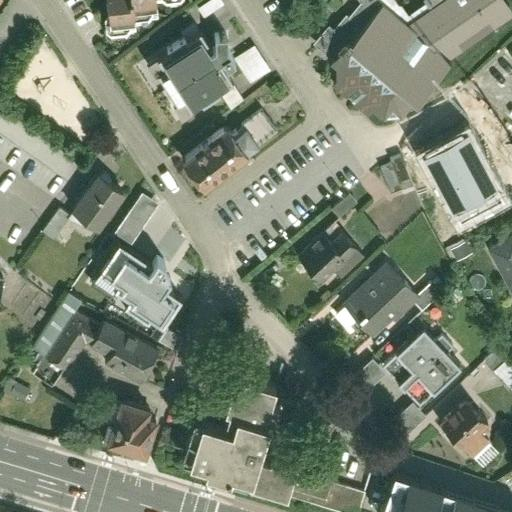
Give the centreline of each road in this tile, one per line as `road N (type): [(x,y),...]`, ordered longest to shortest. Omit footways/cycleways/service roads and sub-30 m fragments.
road 1 (residential): [(253,0),(331,115),(192,216)]
road 2 (residential): [(46,0),(192,216)]
road 3 (residential): [(216,253),(250,306),(364,421)]
road 4 (tertiary): [(141,505),(0,459)]
road 5 (residential): [(216,253),(173,391)]
